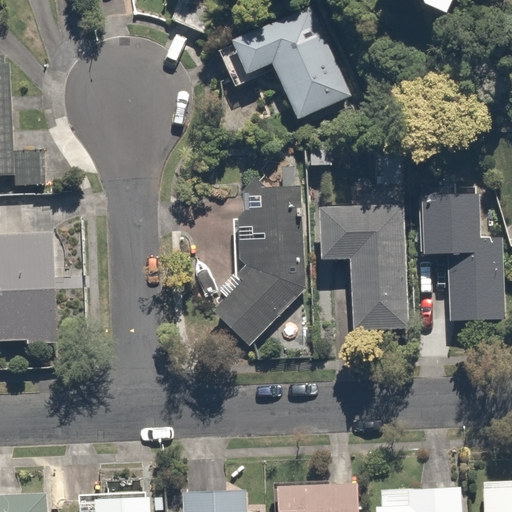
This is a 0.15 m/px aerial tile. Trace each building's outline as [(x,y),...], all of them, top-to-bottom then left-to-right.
[(344,97),(303,9),(302,9),(232,42),(251,82),(279,69),(301,117),(344,97)] [(0,176),(14,176),(14,188),(43,189),(43,150),(13,150),(14,46),(0,46),(0,176)] [(311,163),(238,163),(237,275),(239,275),(211,309),(253,344),(311,275),(311,163)] [(481,183),(421,187),(425,254),(446,253),(450,324),(509,321),(505,250),(485,251),(481,183)] [(400,205),(321,204),(322,260),(352,260),(354,330),(414,329),(412,259),(401,259),(400,205)] [(65,230),(0,232),(0,336),(69,334),(65,230)] [(511,511),(511,477),(485,478),(485,511),(511,511)] [(357,511),(357,482),(286,483),(285,511),(357,511)] [(253,511),(253,485),(186,488),(186,511),(253,511)] [(158,511),(158,488),(80,491),(80,511),(158,511)] [(469,511),(469,489),(384,488),(384,511),(469,511)] [(56,511),(55,491),(0,492),(0,511),(56,511)]
